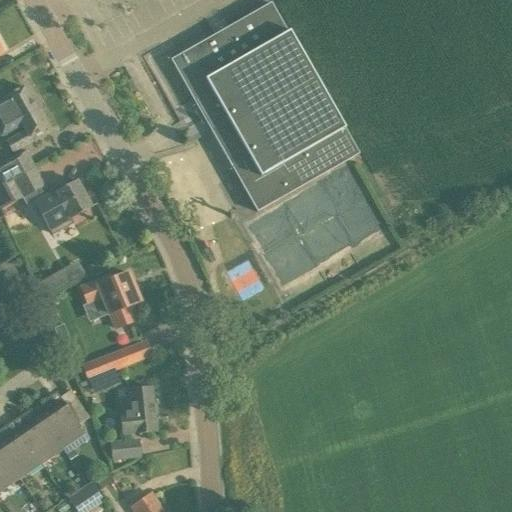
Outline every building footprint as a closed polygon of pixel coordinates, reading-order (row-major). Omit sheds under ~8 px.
[(269,4),(170,61),(257,213),(356,156),(269,4)] [(11,153),(31,142),(29,138),(46,129),(23,88),(6,97),(24,132),(5,142),(11,153)] [(0,188),(12,181),(4,167),(0,168),(0,188)] [(12,181),(22,198),(44,186),(34,169),(12,181)] [(22,198),(12,181),(0,188),(0,210),(1,210),(22,198)] [(91,207),(76,181),(56,192),(55,190),(33,203),(50,232),(59,226),(60,229),(73,222),(71,219),(91,207)] [(139,302),(127,274),(110,281),(109,277),(80,288),(87,305),(101,299),(107,315),(108,315),(114,329),(134,321),(128,307),(139,302)] [(0,314),(21,300),(13,287),(0,295),(0,314)] [(91,395),(114,387),(109,373),(150,358),(144,342),(80,366),(91,395)] [(137,433),(155,432),(151,387),(119,390),(122,418),(120,418),(121,434),(135,433),(137,433)] [(40,416),(62,450),(85,434),(78,425),(88,418),(70,391),(60,398),(56,392),(40,403),(46,412),(40,416)] [(62,450),(40,416),(35,420),(29,411),(12,422),(40,464),(62,450)] [(0,451),(19,479),(40,464),(12,422),(0,430),(0,439),(2,442),(0,443),(0,451)] [(110,461),(141,458),(139,439),(109,442),(110,461)] [(0,491),(19,479),(0,451),(0,491)] [(93,481),(70,497),(80,511),(91,511),(107,501),(93,481)] [(163,511),(151,493),(129,508),(131,511),(163,511)]
